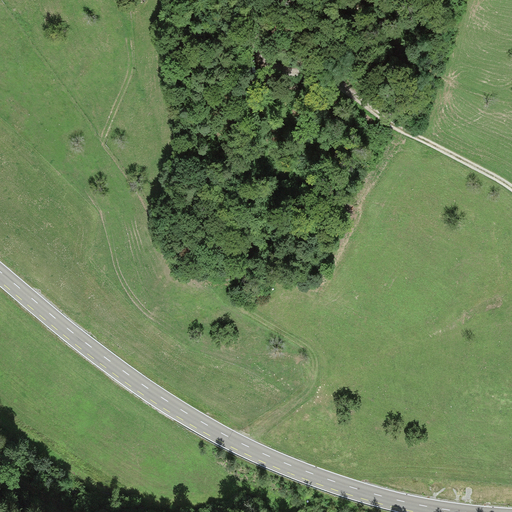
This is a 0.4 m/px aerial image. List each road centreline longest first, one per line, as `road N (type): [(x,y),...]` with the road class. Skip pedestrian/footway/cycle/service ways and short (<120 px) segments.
road 1 (secondary): [(0,272),(160,398),(229,440),(332,482)]
road 2 (track): [(253,0),(269,63),(329,78),(379,116),(511,189)]
road 3 (track): [(229,440),(267,421),(314,379),(315,361),(304,345),(243,310)]
